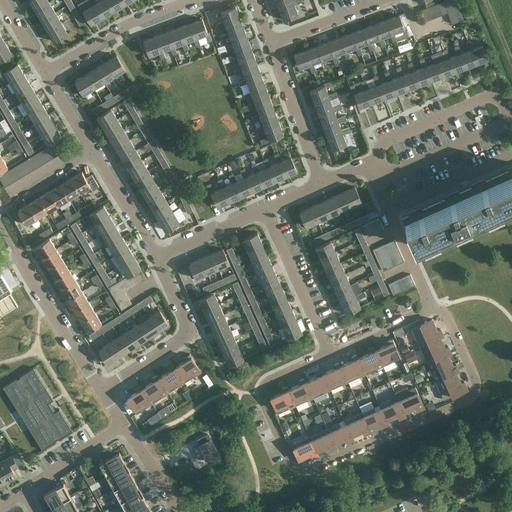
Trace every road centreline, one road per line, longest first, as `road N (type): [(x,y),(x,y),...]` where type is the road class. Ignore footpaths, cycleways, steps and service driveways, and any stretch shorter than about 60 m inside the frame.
road 1 (residential): [(332,352),(259,393),(299,470),(469,399),(476,377),(447,316),(431,308)]
road 2 (residential): [(155,258),(44,72)]
road 3 (residential): [(99,391),(0,224)]
road 4 (residential): [(99,391),(190,332),(155,258)]
road 5 (residential): [(44,72),(120,27),(189,0)]
road 6 (residential): [(332,352),(263,209)]
road 7 (residential): [(321,182),(269,44)]
road 8 (residential): [(388,210),(511,156)]
road 9 (residential): [(269,44),(386,0)]
